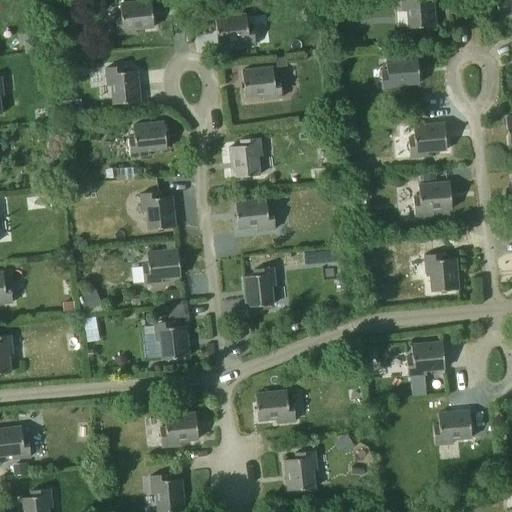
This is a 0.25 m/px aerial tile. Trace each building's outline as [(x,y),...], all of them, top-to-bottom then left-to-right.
[(120,15),(114,16),(116,35),(134,33),(134,29),(152,27),(149,0),(118,3),(120,15)] [(400,0),(402,10),(406,10),(407,28),(434,26),(431,0),(400,0)] [(511,0),(494,0),(496,18),(511,17),(511,0)] [(325,21),(324,11),(310,11),(311,22),(325,21)] [(214,17),(217,44),(235,42),(235,46),(254,44),(252,25),(246,25),(244,14),(214,17)] [(354,36),(348,25),(337,32),(343,43),(354,36)] [(30,39),(30,43),(27,46),(24,46),(25,54),(38,52),(37,39),(30,39)] [(386,70),(380,71),(381,90),(400,89),(400,85),(418,83),(416,56),(385,59),(386,70)] [(30,58),(31,66),(40,66),(40,58),(30,58)] [(275,66),(285,65),(285,58),(274,59),(275,66)] [(124,66),(104,68),(106,86),(110,86),(112,104),(139,102),(136,71),(124,72),(124,66)] [(271,67),(240,70),(243,97),(262,95),(262,99),(281,97),(279,78),(273,78),(271,67)] [(78,111),(76,100),(60,101),(61,112),(78,111)] [(127,137),(129,157),(147,155),(147,151),(165,149),(162,122),(131,125),(133,137),(127,137)] [(413,137),(407,137),(409,157),(427,155),(427,151),(445,150),(443,123),(412,125),(413,137)] [(328,137),(335,132),(328,124),(322,128),(328,137)] [(239,146),(228,147),(231,178),(258,175),(256,157),(260,156),(258,138),(239,140),(239,146)] [(108,180),(138,178),(137,167),(107,169),(108,180)] [(48,184),(47,177),(39,178),(40,185),(48,184)] [(418,196),(412,197),(414,216),(432,214),(432,210),(450,209),(448,182),(417,184),(418,196)] [(139,194),(141,212),(145,212),(147,230),(174,227),(171,196),(159,198),(158,192),(139,194)] [(265,199),(234,202),(236,229),(255,227),(255,231),(274,229),(272,210),(266,210),(265,199)] [(71,243),(77,248),(82,241),(77,237),(71,243)] [(372,242),(359,243),(360,261),(373,260),(372,242)] [(141,265),(143,284),(161,282),(161,278),(179,276),(176,249),(145,253),(147,264),(141,265)] [(332,250),(319,251),(321,264),(333,263),(332,250)] [(442,253),(423,255),(425,274),(429,273),(430,292),(457,289),(455,258),(443,259),(442,253)] [(242,277),(245,307),(272,305),(270,286),(274,286),(272,267),(252,269),(253,275),(242,277)] [(2,272),(0,272),(0,304),(11,303),(9,283),(3,284),(2,272)] [(349,290),(347,278),(339,279),(340,291),(349,290)] [(166,306),(182,304),(181,290),(162,291),(163,306),(166,306)] [(94,300),(86,300),(87,308),(94,308),(94,300)] [(72,302),(62,303),(63,311),(73,310),(72,302)] [(182,304),(166,306),(168,319),(185,317),(184,304),(182,304)] [(95,317),(82,319),(84,330),(97,329),(95,317)] [(153,323),(155,341),(159,341),(161,360),(188,357),(185,326),(173,327),(172,321),(153,323)] [(0,373),(9,373),(7,354),(11,354),(9,335),(0,336),(0,373)] [(411,356),(405,357),(407,376),(425,374),(425,370),(443,369),(441,342),(410,344),(411,356)] [(285,391),(254,394),(257,421),(275,419),(276,423),(294,421),(292,401),(286,402),(285,391)] [(432,425),(434,445),(452,443),(452,439),(470,438),(468,411),(437,413),(438,425),(432,425)] [(164,427),(158,428),(160,447),(179,445),(178,441),(197,439),(194,412),(163,416),(164,427)] [(0,428),(0,456),(10,455),(11,459),(29,457),(27,437),(21,438),(20,427),(0,428)] [(341,455),(354,447),(347,435),(333,443),(341,455)] [(295,459),(283,460),(286,491),(313,488),(311,470),(315,469),(314,451),(294,453),(295,459)] [(13,476),(28,474),(27,463),(12,465),(13,476)] [(363,476),(363,467),(351,466),(351,475),(363,476)] [(168,474),(149,476),(150,494),(154,494),(156,511),(162,511),(183,510),(180,479),(169,480),(168,474)] [(118,488),(118,480),(109,481),(110,488),(118,488)] [(30,497),(18,498),(19,511),(46,511),(47,508),(51,507),(49,489),(29,491),(30,497)]
